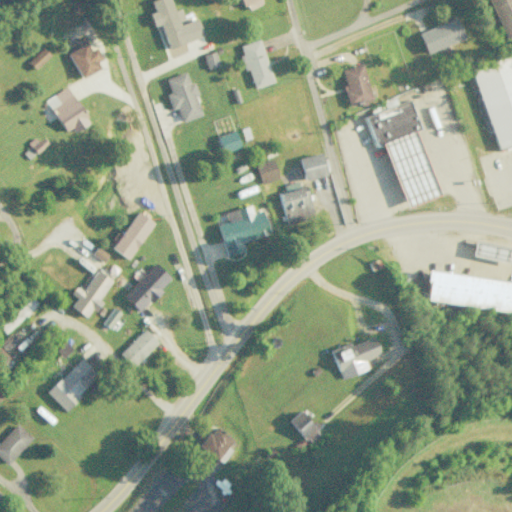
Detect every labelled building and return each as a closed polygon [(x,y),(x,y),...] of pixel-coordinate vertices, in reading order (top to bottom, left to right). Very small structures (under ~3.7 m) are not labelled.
[(262,2),(260,0),(238,0),(243,11),(262,2)] [(511,0),(484,0),(501,38),(511,33),(511,0)] [(462,38),(454,17),(415,33),(424,53),(462,38)] [(79,78),(100,66),(90,48),(87,49),(80,37),(68,44),(71,50),(65,53),(79,78)] [(271,82),(257,39),(237,45),(250,88),(271,82)] [(25,61),(32,69),(47,55),(40,47),(25,61)] [(206,68),(217,65),(213,52),(202,55),(206,68)] [(494,149),(511,143),(511,54),(470,67),(494,149)] [(337,69),(346,105),(368,100),(359,64),(337,69)] [(179,121),(199,115),(193,94),(196,94),(192,82),(187,83),(184,71),(163,78),(168,92),(164,93),(169,108),(175,107),(179,121)] [(43,100),(65,134),(86,119),(64,86),(43,100)] [(435,195),(414,130),(417,129),(408,100),(362,115),(372,146),(382,142),(400,197),(407,194),(410,203),(435,195)] [(238,147),(232,130),(215,136),(221,153),(238,147)] [(296,157),(301,180),(322,174),(317,152),(296,157)] [(259,184),(276,178),(270,158),(253,164),(259,184)] [(276,193),(285,224),(312,217),(303,185),(276,193)] [(259,210),(250,212),(248,205),(223,211),(226,221),(215,224),(224,256),(242,251),(239,241),(265,234),(259,210)] [(110,249),(128,259),(150,220),(132,210),(110,249)] [(106,253),(93,247),(89,255),(102,261),(106,253)] [(169,278),(153,262),(121,296),(137,311),(169,278)] [(86,317),(109,279),(92,269),(69,307),(86,317)] [(511,281),(425,271),(421,301),(508,310),(511,281)] [(35,304),(29,297),(0,323),(0,329),(3,333),(35,304)] [(107,328),(119,312),(111,307),(100,323),(107,328)] [(117,353),(129,366),(155,342),(143,328),(117,353)] [(0,341),(0,345),(4,349),(14,337),(8,332),(0,341)] [(339,379),(366,368),(363,360),(377,354),(370,336),(349,345),(347,342),(327,350),(339,379)] [(61,358),(71,349),(63,340),(53,349),(61,358)] [(95,374),(78,357),(44,392),(61,409),(95,374)] [(319,432),(298,409),(286,421),(306,443),(319,432)] [(0,460),(5,465),(30,437),(14,422),(0,438),(0,460)] [(216,460),(232,439),(213,425),(197,446),(216,460)]
